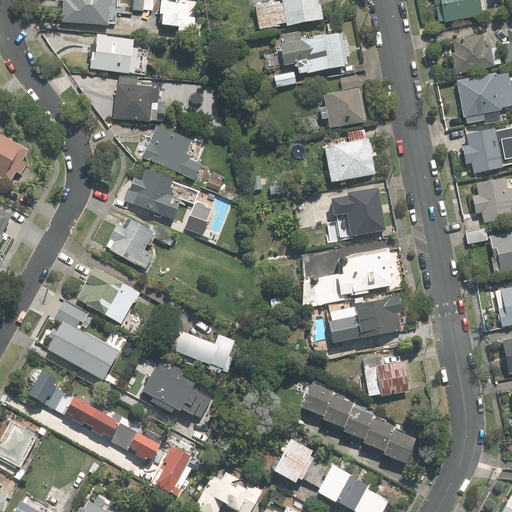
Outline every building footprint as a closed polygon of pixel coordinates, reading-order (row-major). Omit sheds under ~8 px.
[(63,0),(61,23),(109,27),(110,9),(112,9),(113,0),(63,0)] [(133,0),(132,11),(143,12),(143,10),(152,11),(153,0),(133,0)] [(318,5),(317,0),(281,0),(283,4),(273,6),(273,3),(256,7),(261,31),(278,28),(277,25),(286,23),(287,29),(323,21),(320,5),(318,5)] [(434,0),(439,23),(444,22),(445,25),(482,17),(482,14),(487,13),(483,0),(434,0)] [(189,6),(161,3),(160,17),(163,17),(162,27),(179,29),(178,33),(194,34),(195,19),(188,18),(189,6)] [(511,31),(508,32),(510,44),(502,46),(506,66),(511,64),(511,31)] [(302,43),(300,34),(284,37),(286,46),(281,47),(285,67),(298,65),(299,75),(308,73),(308,74),(344,67),(348,66),(347,58),(349,57),(347,43),(344,43),(342,36),(339,37),(338,36),(302,43)] [(132,51),(133,42),(99,37),(98,47),(90,46),(88,58),(92,59),(90,70),(129,76),(129,73),(134,74),(138,52),(132,51)] [(451,55),(455,75),(495,67),(494,65),(501,64),(498,49),(486,51),(483,37),(454,43),(456,54),(451,55)] [(274,78),(276,88),(295,84),(294,74),(274,78)] [(511,84),(509,85),(507,74),(494,77),(493,74),(456,82),(463,118),(465,117),(466,122),(482,119),(483,122),(499,119),(497,111),(500,110),(500,108),(511,106),(511,84)] [(357,76),(340,79),(343,91),(359,88),(357,76)] [(136,88),(137,79),(120,77),(119,86),(117,86),(114,120),(151,123),(151,122),(156,122),(157,115),(167,116),(163,104),(158,103),(159,91),(154,91),(154,89),(136,88)] [(359,93),(358,91),(324,97),(326,107),(320,108),(322,120),(328,119),(330,130),(365,124),(364,121),(367,121),(361,92),(359,93)] [(511,128),(495,132),(494,130),(465,135),(467,145),(461,146),(465,165),(471,164),(473,174),(501,168),(501,166),(511,163),(511,128)] [(192,144),(157,129),(144,160),(152,163),(151,164),(195,182),(201,167),(189,162),(191,158),(187,156),(192,144)] [(366,141),(364,131),(347,134),(349,144),(325,149),(332,185),(376,176),(371,154),(373,154),(371,140),(366,141)] [(18,180),(27,164),(23,162),(29,151),(0,135),(0,178),(10,184),(14,178),(18,180)] [(134,180),(125,203),(173,221),(181,202),(168,198),(173,183),(146,172),(142,183),(134,180)] [(263,189),(260,176),(251,177),(254,191),(263,189)] [(222,183),(210,178),(207,186),(219,191),(222,183)] [(507,191),(504,180),(476,185),(477,195),(471,197),(475,215),(481,213),(483,225),(511,219),(511,194),(511,190),(507,191)] [(7,187),(2,196),(20,204),(24,195),(7,187)] [(386,232),(378,191),(348,197),(348,199),(331,203),(334,218),(336,218),(340,239),(351,237),(351,238),(386,232)] [(194,205),(184,230),(202,236),(211,212),(194,205)] [(0,236),(11,216),(0,210),(0,246),(3,240),(0,238),(0,236)] [(150,233),(126,219),(121,228),(116,226),(109,240),(110,241),(106,248),(109,249),(108,251),(134,265),(135,264),(145,270),(152,257),(146,253),(155,238),(170,247),(176,238),(154,226),(150,233)] [(466,232),(468,244),(488,240),(486,228),(466,232)] [(500,273),(500,274),(511,271),(511,233),(489,238),(493,257),(491,258),(494,275),(500,273)] [(389,250),(388,247),(350,254),(347,258),(347,257),(346,256),(345,256),(344,256),(343,256),(342,256),(341,257),(340,257),(340,258),(340,259),(339,260),(339,261),(339,262),(340,263),(341,264),(342,264),(343,272),(342,272),(318,277),(318,276),(317,275),(316,275),(315,275),(314,275),(313,275),(312,276),(311,277),(311,278),(304,280),(302,308),(347,299),(346,293),(352,292),(352,295),(369,292),(368,289),(393,284),(390,266),(393,265),(390,250),(389,250)] [(139,296),(95,271),(78,302),(122,326),(139,296)] [(511,290),(495,293),(502,328),(511,326),(511,290)] [(361,337),(401,329),(398,311),(402,311),(399,296),(354,304),(355,307),(351,308),(349,300),(328,304),(331,318),(324,319),(330,347),(362,341),(361,337)] [(271,299),(272,312),(282,311),(281,298),(271,299)] [(119,350),(63,320),(58,330),(53,328),(48,336),(53,339),(47,349),(76,365),(102,378),(119,350)] [(511,331),(501,334),(503,342),(502,342),(509,376),(511,375),(511,331)] [(196,362),(208,367),(205,373),(219,379),(222,373),(228,376),(234,361),(230,360),(232,354),(236,345),(219,338),(215,348),(191,338),(182,334),(175,352),(177,354),(174,359),(194,368),(196,362)] [(397,352),(363,358),(371,396),(381,394),(381,396),(410,391),(404,360),(399,361),(397,352)] [(171,370),(159,363),(144,390),(155,396),(153,401),(171,411),(174,407),(180,410),(182,408),(200,418),(212,397),(195,388),(198,382),(183,374),(185,370),(174,364),(171,370)] [(42,371),(40,373),(39,372),(38,371),(38,370),(37,370),(36,370),(35,370),(34,370),(33,370),(32,371),(31,371),(31,372),(30,372),(30,373),(30,374),(29,375),(29,376),(30,377),(30,378),(31,379),(31,380),(32,380),(33,381),(34,381),(35,381),(36,381),(29,393),(44,401),(43,403),(82,424),(83,421),(92,426),(91,430),(102,436),(104,433),(110,436),(109,439),(145,459),(147,456),(153,459),(161,444),(159,444),(163,437),(147,428),(144,435),(105,413),(111,402),(103,398),(97,409),(88,404),(91,398),(83,394),(80,399),(71,394),(75,387),(69,383),(67,388),(61,385),(59,388),(54,385),(57,379),(42,371)] [(325,415),(333,395),(335,391),(313,383),(304,407),(325,415)] [(346,427),(354,406),(355,403),(333,395),(325,415),(324,419),(346,427)] [(365,439),(373,418),(375,415),(354,406),(346,427),(344,431),(365,439)] [(386,450),(394,429),(395,426),(373,418),(365,439),(364,442),(386,450)] [(18,462),(20,464),(36,435),(12,422),(0,443),(0,464),(13,471),(18,462)] [(37,427),(29,422),(27,426),(35,431),(37,427)] [(394,429),(386,450),(384,454),(407,462),(417,438),(394,429)] [(315,487),(326,468),(313,460),(314,459),(309,457),(312,452),(291,440),(274,471),(295,483),(297,479),(301,482),(302,480),(315,487)] [(174,449),(170,446),(164,457),(165,457),(163,462),(166,464),(162,470),(159,469),(151,483),(184,501),(188,494),(179,489),(190,468),(192,470),(193,470),(194,470),(195,470),(196,469),(197,469),(198,469),(198,468),(199,467),(199,466),(199,465),(199,464),(199,463),(199,462),(199,461),(198,460),(196,459),(175,447),(174,449)] [(382,511),(387,503),(366,491),(368,488),(349,477),(351,474),(333,464),(317,494),(334,503),(335,501),(354,511),(353,511),(382,511)] [(211,475),(194,507),(201,511),(216,511),(220,506),(230,511),(250,511),(254,505),(258,498),(261,500),(267,490),(245,478),(247,475),(229,465),(220,480),(211,475)] [(511,511),(511,494),(501,511),(511,511)] [(105,511),(100,509),(104,501),(96,497),(92,504),(87,502),(83,509),(82,509),(80,511),(105,511)] [(13,511),(12,511),(39,511),(20,501),(14,511),(13,511)]
